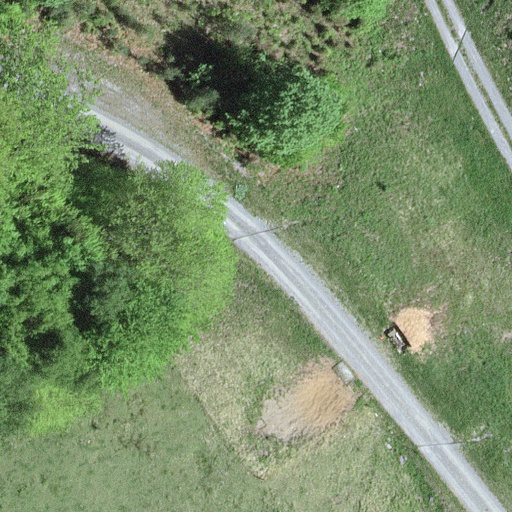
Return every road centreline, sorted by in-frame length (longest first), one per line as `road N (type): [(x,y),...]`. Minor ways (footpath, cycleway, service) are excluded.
road 1 (track): [(0,77),(182,184),(350,344),(487,511)]
road 2 (track): [(511,143),(441,0)]
